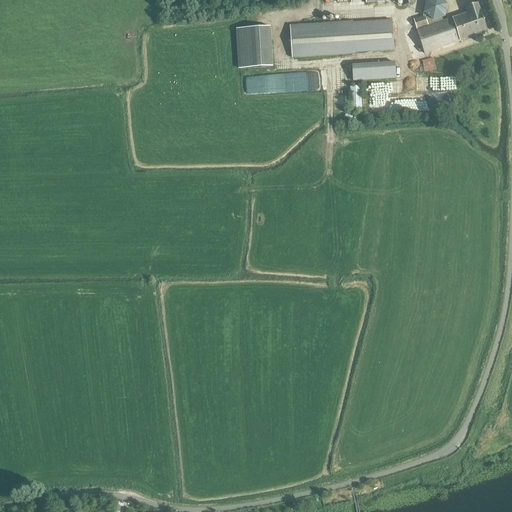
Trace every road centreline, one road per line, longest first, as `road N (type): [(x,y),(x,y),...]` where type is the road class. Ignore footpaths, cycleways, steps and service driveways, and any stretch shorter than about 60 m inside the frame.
road 1 (unclassified): [(0,507),(83,493),(216,509),(434,457),(461,435),(483,384),(503,321),(511,236)]
road 2 (track): [(330,137),(329,64),(280,66),(281,20),(414,11),(420,0)]
